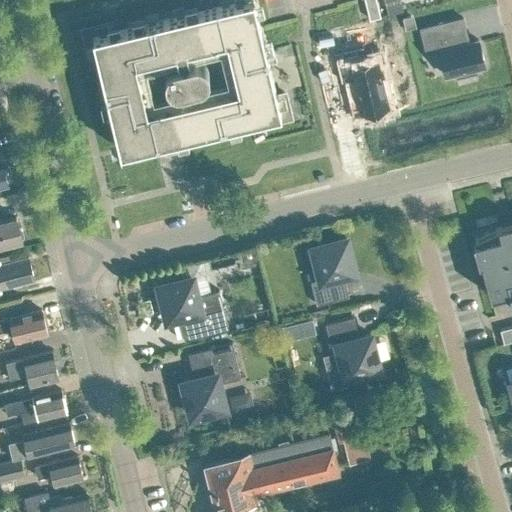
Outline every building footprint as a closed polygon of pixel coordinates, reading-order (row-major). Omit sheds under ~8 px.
[(108,18),(80,25),(86,54),(97,51),(120,147),(161,137),(165,152),(180,149),(176,133),(261,113),(264,124),(293,117),(286,87),(276,90),(254,0),(224,0),(210,3),(209,0),(194,0),(197,7),(111,27),(108,18)] [(380,14),(376,0),(364,0),(369,17),(380,14)] [(384,0),(387,12),(402,8),(400,0),(384,0)] [(484,64),(478,38),(463,42),(461,34),(466,33),(462,16),(419,27),(426,52),(439,49),(445,74),(455,71),(456,74),(455,74),(455,76),(476,71),(476,69),(474,70),(473,67),(484,64)] [(363,109),(391,101),(378,53),(359,59),(356,48),(334,55),(341,77),(353,74),(363,109)] [(3,167),(1,157),(0,157),(0,183),(7,182),(6,180),(9,176),(7,169),(3,167)] [(0,218),(0,243),(21,238),(21,237),(23,233),(22,226),(18,224),(15,214),(0,218)] [(511,228),(502,231),(500,225),(473,236),(489,294),(507,289),(511,305),(511,228)] [(341,279),(340,273),(354,270),(345,235),(311,244),(317,268),(308,271),(316,302),(348,294),(344,278),(341,279)] [(240,265),(257,261),(253,245),(236,249),(240,265)] [(11,259),(9,252),(0,254),(0,284),(33,277),(28,255),(11,259)] [(192,274),(157,283),(160,292),(156,293),(160,309),(164,308),(166,317),(188,312),(194,335),(228,326),(218,288),(200,292),(196,293),(192,274)] [(0,330),(12,327),(15,339),(46,331),(41,307),(0,317),(0,330)] [(334,334),(339,356),(324,359),(330,387),(346,383),(344,375),(378,366),(370,332),(355,336),(354,330),(357,329),(353,314),(324,321),(328,336),(334,334)] [(511,324),(500,328),(503,341),(511,338),(511,324)] [(218,381),(223,379),(239,375),(230,340),(187,351),(191,366),(194,365),(196,376),(181,379),(184,389),(181,390),(184,405),(188,404),(190,414),(224,405),(218,381)] [(58,377),(51,349),(17,357),(5,361),(10,378),(27,374),(29,384),(58,377)] [(66,410),(60,388),(21,397),(4,402),(6,413),(20,409),(23,420),(66,410)] [(370,457),(361,421),(363,421),(359,404),(330,411),(337,440),(343,439),(348,462),(370,457)] [(23,437),(8,441),(12,457),(74,442),(69,420),(22,432),(23,437)] [(338,469),(329,431),(249,451),(249,450),(203,462),(215,511),(258,511),(253,490),(338,469)] [(82,475),(77,453),(35,463),(38,474),(51,471),(54,482),(82,475)] [(0,478),(25,472),(21,456),(0,460),(0,478)] [(47,497),(46,490),(25,496),(28,511),(49,511),(51,511),(91,511),(86,490),(60,497),(60,494),(47,497)]
